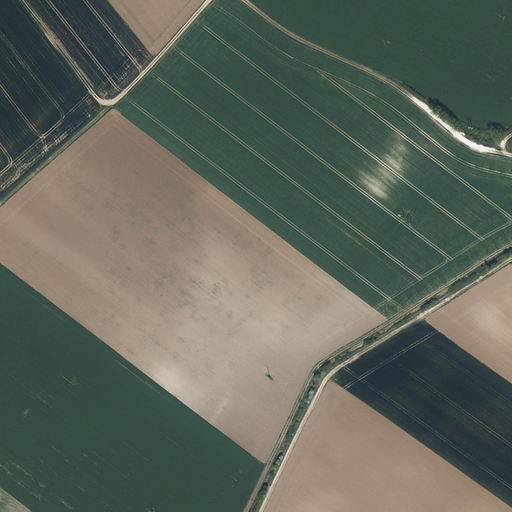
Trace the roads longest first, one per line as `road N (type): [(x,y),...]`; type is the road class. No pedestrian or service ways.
road 1 (track): [(245,511),(314,370),(511,244)]
road 2 (track): [(261,511),(335,370),(511,260)]
road 3 (track): [(251,0),(403,86),(468,143),(511,155)]
road 4 (track): [(20,0),(106,109),(210,0)]
road 5 (track): [(0,204),(106,109)]
